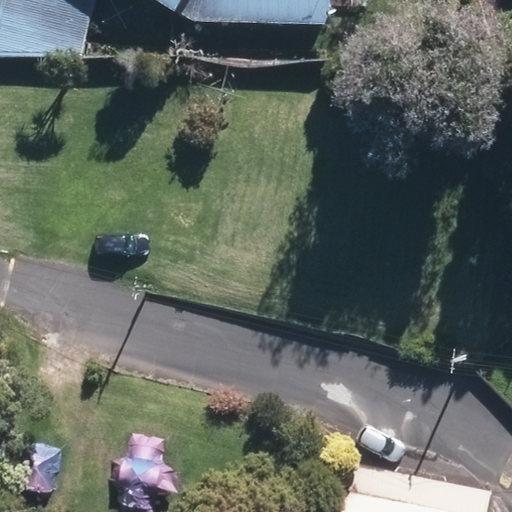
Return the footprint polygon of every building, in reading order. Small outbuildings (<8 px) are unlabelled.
[(8,0),(0,36),(0,53),(81,58),(94,0),(154,0),(177,14),(194,22),(264,24),(331,27),(331,0),(8,0)] [(123,73),(50,68),(47,117),(120,122),(123,73)] [(391,97),(332,94),(330,130),(389,133),(391,97)] [(239,264),(173,257),(170,289),(236,297),(239,264)] [(183,511),(190,465),(155,460),(147,511),(183,511)] [(444,511),(321,493),(318,511),(444,511)]
